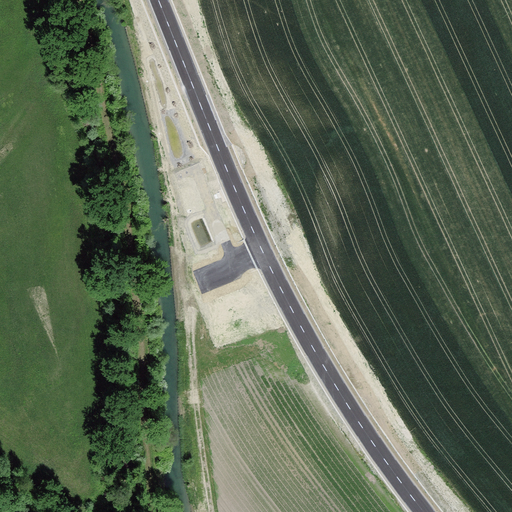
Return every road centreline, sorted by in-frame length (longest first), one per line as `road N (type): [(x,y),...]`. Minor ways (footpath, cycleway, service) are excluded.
road 1 (secondary): [(424,511),(290,307),(158,0)]
road 2 (track): [(209,511),(191,367)]
